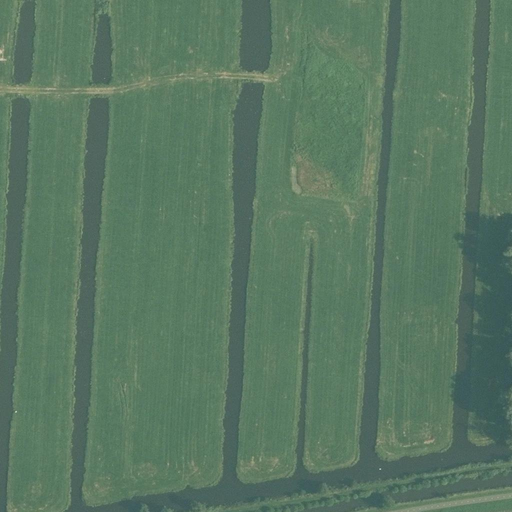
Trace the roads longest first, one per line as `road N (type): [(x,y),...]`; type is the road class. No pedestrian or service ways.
road 1 (track): [(216,511),(511,464)]
road 2 (track): [(280,79),(147,77),(81,91),(0,90)]
